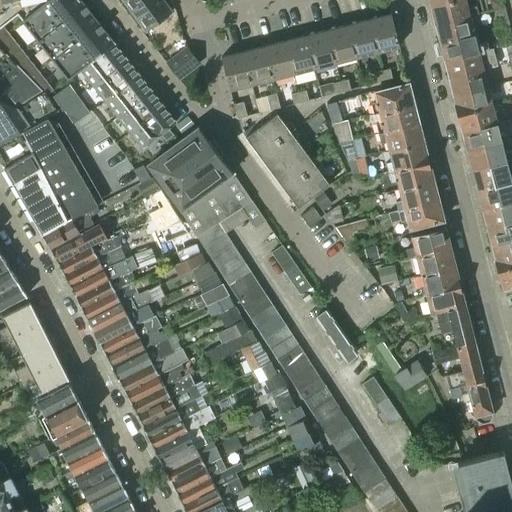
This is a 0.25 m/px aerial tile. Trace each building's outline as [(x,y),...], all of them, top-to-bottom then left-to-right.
[(0,0),(0,26),(3,25),(33,0),(0,0)] [(80,0),(45,0),(22,19),(37,39),(83,3),(80,0)] [(123,0),(146,31),(171,11),(162,0),(123,0)] [(451,0),(431,5),(436,24),(469,15),(478,13),(476,5),(467,7),(465,0),(451,0)] [(83,3),(37,39),(52,58),(98,22),(83,3)] [(390,13),(368,19),(376,51),(399,46),(390,13)] [(436,24),(440,42),(474,33),(469,15),(436,24)] [(368,19),(347,24),(355,57),(376,51),(368,19)] [(98,22),(52,58),(67,77),(79,68),(113,41),(98,22)] [(347,24),(326,29),(335,62),(355,57),(347,24)] [(326,29),(305,35),(314,68),(335,62),(326,29)] [(7,31),(0,36),(0,43),(1,45),(12,37),(7,31)] [(440,42),(445,59),(488,48),(486,41),(476,43),(474,33),(440,42)] [(305,35),(284,40),(293,73),(314,68),(305,35)] [(12,37),(1,45),(7,51),(17,43),(12,37)] [(284,40),(263,45),(272,78),(293,73),(284,40)] [(113,41),(79,68),(92,84),(126,58),(113,41)] [(17,43),(7,51),(12,56),(21,49),(17,43)] [(263,45),(242,51),(251,84),(272,78),(263,45)] [(199,62),(187,46),(166,63),(179,79),(199,62)] [(445,59),(449,77),(483,69),(496,65),(492,47),(488,48),(445,59)] [(21,49),(12,56),(17,61),(26,55),(21,49)] [(251,84),(242,51),(221,56),(229,89),(251,84)] [(0,101),(7,112),(18,105),(17,105),(42,90),(5,52),(0,57),(0,101)] [(26,55),(17,61),(24,68),(31,62),(26,55)] [(126,58),(92,84),(104,100),(138,73),(126,58)] [(31,62),(24,68),(31,75),(37,69),(31,62)] [(389,68),(381,70),(384,80),(391,78),(389,68)] [(37,69),(31,75),(39,83),(44,78),(37,69)] [(483,69),(449,77),(454,95),(487,86),(492,85),(490,76),(485,78),(483,69)] [(384,80),(381,70),(374,72),(376,82),(384,80)] [(138,73),(104,100),(116,115),(150,89),(138,73)] [(44,78),(39,83),(48,92),(53,89),(44,78)] [(347,79),(340,81),(342,91),(350,89),(347,79)] [(342,91),(340,81),(332,83),(335,93),(342,91)] [(370,103),(373,112),(413,102),(407,82),(373,91),(376,101),(370,103)] [(69,83),(52,95),(62,111),(63,110),(73,123),(89,111),(69,83)] [(454,103),(456,113),(492,104),(487,86),(454,95),(456,102),(454,103)] [(0,101),(0,139),(19,131),(30,124),(43,118),(58,110),(44,89),(41,90),(18,105),(7,112),(0,101)] [(150,89),(116,115),(129,131),(163,105),(150,89)] [(305,90),(298,92),(300,102),(308,100),(305,90)] [(300,102),(298,92),(290,94),(293,104),(300,102)] [(266,95),(270,109),(279,107),(276,93),(266,95)] [(233,104),(237,118),(246,115),(243,101),(233,104)] [(336,101),(326,104),(332,123),(341,120),(336,101)] [(375,122),(378,132),(417,121),(413,102),(373,112),(373,113),(368,114),(370,123),(375,122)] [(461,123),(463,131),(496,122),(492,104),(456,113),(459,124),(461,123)] [(163,105),(129,131),(142,147),(160,133),(166,140),(173,134),(167,128),(175,121),(163,105)] [(245,136),(258,154),(290,131),(276,113),(245,136)] [(19,131),(0,139),(0,162),(10,181),(34,221),(40,232),(64,218),(65,219),(98,203),(47,117),(19,131)] [(386,140),(388,150),(423,141),(417,121),(378,132),(380,141),(386,140)] [(463,131),(467,148),(501,140),(496,122),(463,131)] [(178,141),(148,164),(180,207),(232,172),(220,157),(223,154),(218,148),(212,139),(209,141),(197,125),(178,141)] [(258,154),(271,171),(302,148),(290,131),(258,154)] [(501,140),(467,148),(473,169),(506,160),(511,158),(511,149),(504,152),(501,140)] [(385,161),(387,170),(427,160),(423,141),(388,150),(391,159),(385,161)] [(271,171),(284,189),(315,166),(302,148),(271,171)] [(511,158),(506,160),(473,169),(477,188),(511,180),(508,171),(511,169),(511,158)] [(396,179),(398,188),(432,180),(427,160),(387,170),(390,180),(396,179)] [(142,164),(135,168),(133,169),(140,182),(150,177),(142,164)] [(315,166),(284,189),(297,207),(329,184),(315,166)] [(234,175),(179,210),(196,236),(217,222),(240,207),(254,228),(265,220),(251,200),(234,175)] [(152,177),(149,178),(137,184),(144,197),(160,189),(152,177)] [(395,200),(397,209),(437,199),(432,180),(398,188),(401,198),(395,200)] [(511,184),(511,180),(477,188),(483,208),(511,200),(511,184)] [(437,199),(397,209),(388,212),(390,221),(406,218),(408,228),(443,219),(437,199)] [(511,200),(483,208),(488,228),(511,221),(511,200)] [(87,211),(41,234),(49,247),(94,224),(89,216),(99,211),(96,206),(87,211)] [(312,206),(300,215),(309,227),(321,218),(312,206)] [(511,221),(488,228),(493,248),(511,243),(511,221)] [(217,222),(196,236),(203,247),(224,232),(217,222)] [(99,225),(50,249),(58,262),(107,240),(99,225)] [(407,256),(414,254),(449,245),(444,226),(410,235),(411,240),(410,240),(412,247),(405,248),(407,256)] [(224,232),(203,247),(210,257),(231,242),(224,232)] [(107,240),(58,262),(63,274),(120,247),(121,247),(116,236),(107,240)] [(231,242),(210,257),(217,267),(238,253),(231,242)] [(180,262),(200,253),(195,243),(174,251),(180,262)] [(493,258),(496,269),(511,264),(511,243),(493,248),(495,258),(493,258)] [(282,245),(271,252),(285,273),(296,265),(282,245)] [(414,254),(419,274),(454,265),(449,245),(414,254)] [(120,247),(63,274),(69,285),(125,259),(120,247)] [(192,270),(205,263),(200,253),(180,262),(173,265),(178,277),(192,270)] [(238,253),(217,267),(223,277),(244,263),(238,253)] [(0,272),(8,267),(0,254),(0,272)] [(125,259),(69,285),(75,296),(130,271),(136,268),(132,256),(125,259)] [(197,282),(214,274),(206,262),(205,263),(192,270),(197,282)] [(244,263),(223,277),(230,288),(251,273),(244,263)] [(501,279),(503,288),(511,285),(511,264),(496,269),(498,279),(501,279)] [(296,265),(285,273),(300,294),(310,286),(296,265)] [(419,287),(421,294),(424,293),(458,284),(454,265),(419,274),(422,286),(419,287)] [(8,267),(0,272),(0,290),(17,281),(8,267)] [(130,271),(75,296),(81,308),(121,289),(135,283),(130,271)] [(251,273),(230,288),(236,297),(258,283),(251,273)] [(202,294),(221,285),(214,274),(197,282),(195,282),(202,294)] [(0,309),(26,295),(17,281),(0,290),(0,309)] [(258,283),(236,297),(243,307),(264,293),(258,283)] [(429,313),(434,312),(464,304),(458,284),(424,293),(429,313)] [(206,306),(228,295),(221,285),(202,294),(201,295),(206,306)] [(121,289),(81,308),(87,319),(127,300),(121,289)] [(127,300),(87,319),(93,330),(148,305),(153,303),(146,291),(127,300)] [(264,293),(243,307),(250,318),(271,304),(264,293)] [(234,306),(228,295),(206,306),(211,318),(218,314),(234,306)] [(6,326),(0,328),(0,340),(39,321),(29,301),(1,315),(6,326)] [(271,304),(250,318),(256,328),(278,314),(271,304)] [(451,328),(456,345),(473,341),(464,304),(434,312),(439,331),(451,328)] [(148,305),(93,330),(99,342),(154,316),(148,305)] [(243,320),(234,306),(218,314),(225,329),(243,320)] [(327,310),(316,318),(330,339),(341,332),(327,310)] [(278,314),(256,328),(263,339),(285,325),(278,314)] [(154,316),(99,342),(105,353),(155,329),(161,327),(156,315),(154,316)] [(250,330),(243,320),(225,329),(216,333),(221,344),(250,330)] [(39,321),(0,340),(0,343),(3,350),(16,344),(21,354),(48,340),(39,321)] [(285,325),(263,339),(270,349),(292,335),(285,325)] [(155,329),(105,353),(111,364),(166,337),(163,330),(157,333),(155,329)] [(221,359),(256,341),(250,330),(221,344),(214,346),(221,359)] [(341,332),(330,339),(346,359),(356,351),(341,332)] [(111,364),(119,379),(173,352),(169,345),(178,341),(175,334),(166,337),(111,364)] [(292,335),(270,349),(276,359),(298,345),(292,335)] [(26,364),(13,370),(18,379),(58,359),(48,340),(21,354),(26,364)] [(449,387),(459,384),(483,378),(473,341),(456,345),(462,369),(445,374),(449,387)] [(298,345),(276,359),(283,369),(305,355),(298,345)] [(173,352),(119,379),(125,391),(158,374),(181,363),(187,360),(181,348),(173,352)] [(305,355),(283,369),(290,379),(311,365),(305,355)] [(417,358),(395,373),(406,389),(427,374),(417,358)] [(58,359),(18,379),(23,389),(35,383),(41,395),(69,381),(58,359)] [(158,374),(125,391),(131,402),(164,386),(182,377),(179,371),(184,369),(181,363),(158,374)] [(311,365),(290,379),(297,389),(318,375),(311,365)] [(164,386),(131,402),(136,413),(169,396),(194,385),(189,373),(182,377),(164,386)] [(318,375),(297,389),(303,400),(325,386),(318,375)] [(373,376),(363,383),(377,404),(387,397),(373,376)] [(483,378),(459,384),(462,396),(465,395),(466,400),(470,399),(475,419),(481,422),(489,420),(493,414),(483,378)] [(32,412),(26,415),(29,422),(38,417),(77,397),(69,381),(41,395),(37,397),(27,402),(32,412)] [(169,396),(136,413),(142,424),(175,408),(194,399),(200,397),(194,385),(169,396)] [(325,386),(303,400),(310,410),(331,395),(325,386)] [(331,395),(310,410),(317,420),(338,406),(331,395)] [(77,397),(38,417),(47,434),(55,430),(57,434),(87,418),(77,397)] [(387,397),(377,404),(391,425),(401,417),(387,397)] [(175,408),(142,424),(148,436),(181,420),(200,410),(194,399),(175,408)] [(338,406),(317,420),(324,430),(345,417),(338,406)] [(181,420),(148,436),(154,447),(187,431),(198,426),(208,421),(202,409),(200,410),(181,420)] [(345,417),(324,430),(330,440),(352,426),(345,417)] [(57,434),(54,436),(61,449),(94,431),(87,418),(57,434)] [(187,431),(154,447),(159,458),(193,443),(204,438),(198,426),(187,431)] [(330,440),(337,451),(358,437),(352,426),(330,440)] [(61,449),(56,451),(58,456),(63,453),(68,462),(101,445),(94,431),(61,449)] [(337,451),(344,461),(365,447),(358,437),(337,451)] [(193,443),(159,458),(165,470),(198,454),(214,447),(212,441),(207,444),(204,438),(193,443)] [(405,449),(419,471),(430,464),(416,442),(405,449)] [(42,444),(36,447),(43,459),(48,456),(42,444)] [(71,470),(60,476),(62,480),(63,480),(64,480),(107,457),(101,445),(68,462),(71,470)] [(198,454),(165,470),(171,481),(204,465),(220,458),(215,446),(214,447),(198,454)] [(344,461),(351,471),(372,457),(365,447),(344,461)] [(511,511),(511,507),(505,480),(502,468),(499,458),(497,453),(457,464),(459,469),(462,481),(465,491),(470,511),(511,511)] [(107,457),(64,480),(66,485),(76,480),(80,488),(114,471),(107,457)] [(351,471),(357,481),(378,467),(372,457),(351,471)] [(204,465),(171,481),(177,492),(210,477),(226,469),(225,468),(220,458),(204,465)] [(0,462),(0,491),(13,484),(1,461),(0,462)] [(210,477),(177,492),(182,503),(216,488),(237,478),(234,473),(242,469),(239,462),(225,468),(226,469),(210,477)] [(357,481),(363,491),(385,477),(378,467),(357,481)] [(47,468),(38,472),(45,484),(54,479),(47,468)] [(114,471),(80,488),(87,501),(120,484),(114,471)] [(363,491),(369,500),(391,486),(385,477),(363,491)] [(216,488),(182,503),(186,511),(194,511),(222,499),(242,489),(237,478),(216,488)] [(13,484),(0,491),(0,511),(14,511),(25,507),(13,484)] [(87,501),(76,507),(78,511),(98,511),(127,497),(120,484),(87,501)] [(222,499),(194,511),(252,511),(259,509),(261,508),(256,497),(250,485),(242,489),(222,499)] [(369,500),(375,509),(397,495),(391,486),(369,500)] [(375,509),(376,511),(389,511),(402,503),(397,495),(375,509)] [(98,511),(129,511),(134,510),(127,497),(98,511)] [(389,511),(407,511),(402,503),(389,511)]
